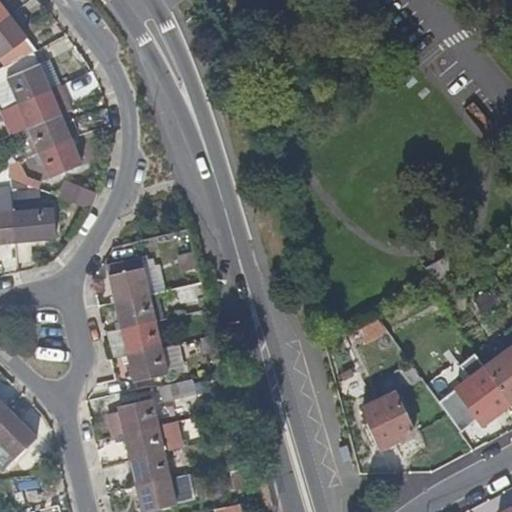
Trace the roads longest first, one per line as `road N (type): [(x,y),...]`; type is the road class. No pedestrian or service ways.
road 1 (residential): [(62,290),(121,186),(128,147),(122,102),(60,0)]
road 2 (secondary): [(321,511),(230,221)]
road 3 (secondary): [(230,221),(293,511)]
road 4 (secondary): [(134,0),(177,80),(230,221)]
road 5 (residential): [(61,413),(80,363),(62,290)]
